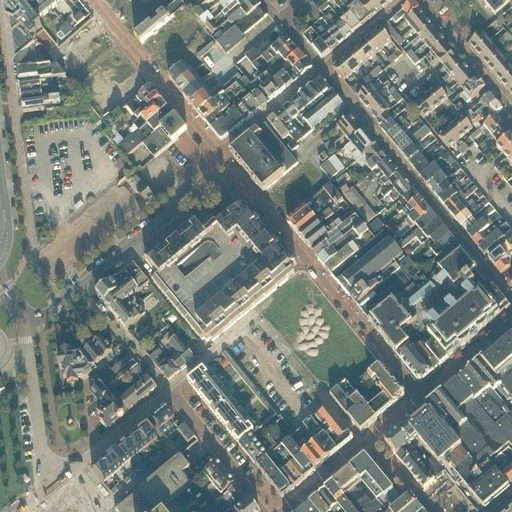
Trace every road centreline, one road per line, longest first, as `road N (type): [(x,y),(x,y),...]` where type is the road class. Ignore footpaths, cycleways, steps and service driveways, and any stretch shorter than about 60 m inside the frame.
road 1 (residential): [(511,321),(419,398),(220,153)]
road 2 (residential): [(511,298),(323,69)]
road 3 (residential): [(92,0),(220,153)]
road 4 (residential): [(80,286),(183,203),(194,175),(220,153)]
road 5 (residential): [(60,479),(42,451),(25,316)]
road 6 (residential): [(60,479),(168,391)]
road 7 (residential): [(168,391),(80,286)]
road 8 (residential): [(168,391),(253,494)]
road 9 (residential): [(220,153),(323,69)]
